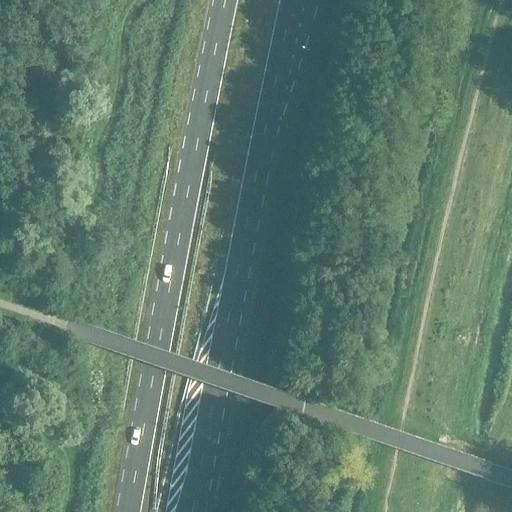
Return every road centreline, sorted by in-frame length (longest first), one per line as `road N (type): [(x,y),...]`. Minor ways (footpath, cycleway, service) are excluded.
road 1 (trunk): [(191,511),(291,0)]
road 2 (trunk): [(224,0),(126,511)]
